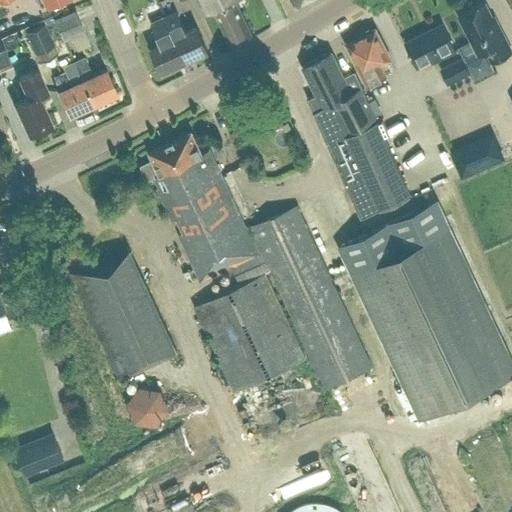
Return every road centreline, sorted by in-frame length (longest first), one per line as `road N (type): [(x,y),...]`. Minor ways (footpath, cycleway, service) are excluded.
road 1 (tertiary): [(153,114),(348,0)]
road 2 (tertiary): [(0,183),(153,114)]
road 3 (unclassified): [(153,114),(106,0)]
